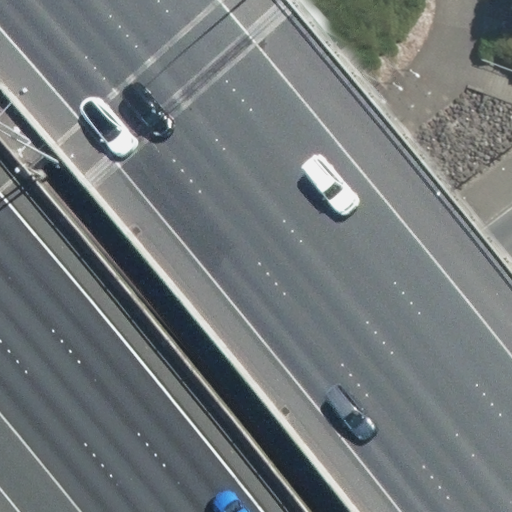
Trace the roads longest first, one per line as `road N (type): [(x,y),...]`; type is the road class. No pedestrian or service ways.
road 1 (motorway): [(34,0),(462,511)]
road 2 (primary): [(511,273),(265,426),(93,511)]
road 3 (motorway): [(205,511),(0,260)]
